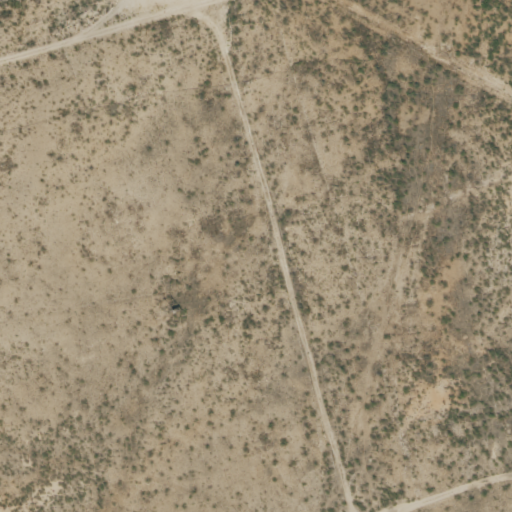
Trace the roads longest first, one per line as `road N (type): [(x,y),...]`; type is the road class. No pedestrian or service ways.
road 1 (track): [(217,8),(354,511)]
road 2 (track): [(242,0),(0,63)]
